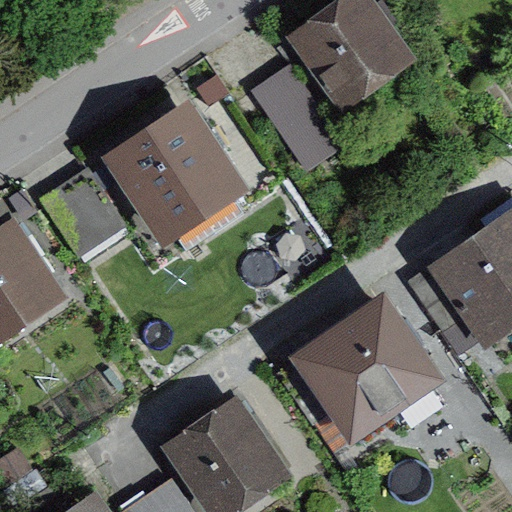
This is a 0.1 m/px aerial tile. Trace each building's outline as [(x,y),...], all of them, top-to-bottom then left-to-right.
[(343,113),(414,68),(371,0),(355,0),(295,37),(343,113)] [(289,146),(318,128),(287,80),(258,98),(289,146)] [(161,252),(244,200),(186,110),(104,163),(161,252)] [(87,180),(39,210),(77,269),(124,239),(87,180)] [(484,356),(511,337),(511,222),(431,277),(484,356)] [(0,243),(0,347),(65,306),(19,232),(0,243)] [(355,443),(443,383),(389,304),(301,363),(355,443)] [(199,511),(247,511),(291,482),(239,407),(163,459),(199,511)]
